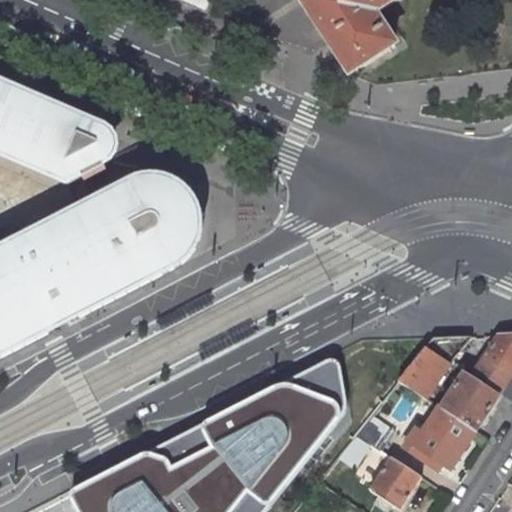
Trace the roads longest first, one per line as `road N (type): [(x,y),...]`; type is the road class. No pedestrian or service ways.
road 1 (tertiary): [(0,465),(98,428),(376,293),(454,245)]
road 2 (primary): [(464,171),(346,131),(55,0)]
road 3 (tertiary): [(376,196),(60,354),(0,404)]
road 4 (primary): [(0,10),(326,147),(376,196)]
